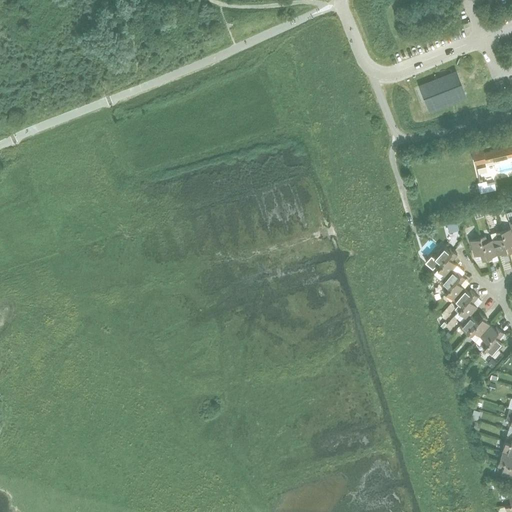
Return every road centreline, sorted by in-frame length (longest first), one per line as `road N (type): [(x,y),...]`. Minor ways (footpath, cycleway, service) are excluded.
road 1 (residential): [(0,145),(339,2)]
road 2 (residential): [(511,114),(410,138),(398,135),(373,81)]
